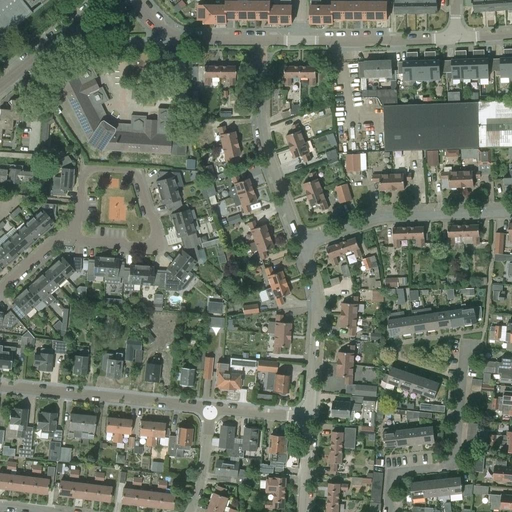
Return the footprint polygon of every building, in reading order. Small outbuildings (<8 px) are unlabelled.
[(0,0),(0,28),(26,11),(23,6),(25,9),(38,0),(0,0)] [(405,14),(404,0),(394,0),(394,14),(405,14)] [(415,0),(404,0),(405,14),(416,14),(415,0)] [(426,0),(415,0),(416,14),(426,14),(426,0)] [(436,0),(426,0),(426,14),(437,14),(436,0)] [(485,12),(483,0),(472,0),(474,12),(485,12)] [(494,0),(483,0),(485,12),(495,11),(494,0)] [(505,0),(494,0),(495,11),(506,10),(505,0)] [(226,6),(226,20),(237,20),(237,2),(226,2),(226,6)] [(248,20),(248,2),(237,2),(237,20),(248,20)] [(248,2),(248,20),(259,20),(259,2),(248,2)] [(270,2),(259,2),(259,20),(269,20),(269,6),(270,6),(270,2)] [(343,2),(332,2),(332,6),(332,20),(333,20),(343,20),(343,2)] [(354,2),(343,2),(343,20),(354,20),(354,2)] [(365,20),(365,2),(354,2),(354,20),(365,20)] [(375,20),(376,2),(365,2),(365,20),(375,20)] [(387,20),(387,2),(376,2),(375,20),(387,20)] [(207,20),(207,23),(215,23),(215,6),(197,5),(197,20),(207,20)] [(226,6),(215,6),(215,23),(226,23),(226,20),(226,6)] [(270,6),(269,6),(269,20),(269,24),(280,24),(280,6),(270,6)] [(292,6),(280,6),(280,24),(292,24),(292,6)] [(321,6),(310,6),(310,24),(321,24),(321,6)] [(332,6),(321,6),(321,24),(333,24),(333,20),(332,20),(332,6)] [(508,81),(510,81),(509,49),(503,49),(504,59),(500,59),(501,77),(508,77),(508,81)] [(473,60),(469,60),(470,78),(477,78),(478,83),(479,83),(478,50),(473,50),(473,60)] [(483,50),(478,50),(479,83),(481,83),(481,78),(488,78),(488,59),(484,59),(483,50)] [(461,83),(460,51),(455,51),(455,60),(451,60),(452,79),(459,78),(460,83),(461,83)] [(466,51),(460,51),(461,83),(463,83),(463,78),(470,78),(469,60),(466,60),(466,51)] [(416,52),(412,53),(413,85),(415,85),(415,80),(422,80),(421,61),(417,61),(416,52)] [(425,61),(421,61),(422,80),(429,79),(429,85),(431,85),(430,52),(424,52),(425,61)] [(435,52),(430,52),(431,85),(433,85),(433,79),(440,79),(439,61),(435,61),(435,52)] [(413,85),(412,53),(406,53),(406,62),(403,62),(398,62),(398,74),(403,74),(403,80),(411,80),(411,85),(413,85)] [(378,78),(378,80),(385,79),(385,77),(386,77),(386,81),(396,81),(395,71),(391,71),(390,61),(378,62),(378,78)] [(363,79),(378,78),(378,62),(358,63),(359,78),(363,78),(363,79)] [(88,140),(87,142),(101,151),(102,149),(169,154),(170,135),(170,130),(172,109),(157,108),(157,121),(145,120),(145,117),(130,115),(130,124),(114,123),(107,118),(100,104),(108,100),(101,87),(98,89),(93,79),(97,78),(90,64),(58,80),(88,140)] [(219,78),(219,66),(203,66),(203,78),(204,78),(204,86),(209,86),(209,78),(219,78)] [(234,66),(219,66),(219,78),(228,78),(228,86),(234,86),(234,78),(234,66)] [(300,78),(300,67),(285,67),(284,78),(285,78),(285,86),(290,86),(291,78),(300,78)] [(316,67),(300,67),(300,78),(310,78),(309,86),(315,86),(315,78),(316,78),(316,67)] [(448,101),(460,101),(459,93),(454,93),(454,87),(448,88),(448,101)] [(379,106),(384,106),(385,151),(403,151),(410,150),(417,150),(422,150),(511,146),(511,101),(397,105),(396,89),(362,91),(362,99),(376,99),(379,106)] [(10,106),(10,110),(9,120),(10,120),(21,121),(23,121),(24,111),(21,110),(21,101),(11,100),(8,103),(10,106)] [(291,115),(299,114),(299,105),(291,105),(292,109),(290,109),(291,115)] [(9,120),(10,110),(0,109),(0,128),(12,130),(12,124),(10,123),(10,120),(9,120)] [(300,114),(293,117),(296,123),(302,120),(300,114)] [(40,160),(45,160),(48,125),(54,121),(51,117),(43,122),(40,160)] [(285,137),(289,148),(304,143),(298,124),(291,126),(294,133),(285,137)] [(217,128),(222,147),(238,143),(235,132),(226,134),(224,126),(217,128)] [(187,132),(170,130),(170,135),(169,154),(185,155),(187,132)] [(238,143),(222,147),(226,166),(233,164),(231,157),(240,155),(238,143)] [(304,143),(289,148),(293,159),(302,156),(305,163),(311,161),(304,143)] [(338,157),(336,149),(326,153),(328,160),(338,157)] [(459,149),(445,149),(445,159),(459,158),(459,149)] [(491,166),(490,149),(461,150),(461,159),(477,158),(478,167),(491,166)] [(0,157),(31,159),(32,154),(0,151),(0,157)] [(437,151),(426,152),(426,166),(438,166),(437,151)] [(360,154),(347,155),(347,172),(360,172),(360,154)] [(71,169),(71,162),(67,156),(57,162),(61,169),(59,189),(52,188),(52,195),(65,196),(65,190),(72,190),(72,185),(73,185),(73,175),(73,170),(71,169)] [(339,165),(337,158),(328,161),(330,168),(339,165)] [(186,160),(185,169),(194,170),(195,161),(186,160)] [(5,183),(6,183),(21,184),(21,182),(39,184),(40,172),(22,170),(22,166),(7,164),(5,183)] [(206,177),(214,175),(211,166),(203,168),(206,177)] [(156,186),(158,194),(177,189),(172,172),(158,171),(161,180),(155,182),(157,186),(156,186)] [(479,171),(461,172),(461,187),(473,186),(473,178),(480,178),(479,171)] [(303,184),(307,196),(321,190),(315,172),(308,174),(311,181),(303,184)] [(461,187),(461,172),(441,173),(441,179),(449,179),(449,187),(461,187)] [(411,174),(391,175),(392,190),(404,189),(404,181),(412,181),(411,174)] [(231,177),(238,195),(252,190),(248,179),(240,182),(237,175),(231,177)] [(392,190),(391,175),(372,176),(373,182),(379,182),(380,190),(392,190)] [(204,179),(205,184),(216,181),(214,176),(204,179)] [(208,198),(208,197),(203,182),(198,183),(203,200),(208,198)] [(346,184),(336,187),(341,205),(351,202),(346,184)] [(174,207),(174,208),(182,206),(181,205),(177,189),(158,194),(160,200),(161,200),(162,204),(167,203),(169,209),(174,207)] [(252,190),(238,195),(244,214),(250,211),(248,204),(256,201),(252,190)] [(321,190),(307,196),(311,207),(319,204),(322,211),(328,209),(321,190)] [(214,195),(208,197),(208,198),(210,205),(216,203),(214,195)] [(225,200),(217,201),(219,214),(226,214),(225,200)] [(41,210),(33,217),(45,232),(51,227),(50,227),(54,223),(52,222),(54,220),(52,218),(55,215),(56,204),(42,203),(41,210)] [(171,219),(173,227),(192,221),(187,204),(181,205),(182,206),(174,208),(176,213),(171,215),(172,219),(171,219)] [(226,219),(229,225),(241,221),(238,215),(226,219)] [(33,217),(25,224),(37,238),(40,235),(41,236),(45,232),(33,217)] [(182,236),(184,242),(197,238),(196,238),(192,221),(173,227),(175,233),(176,233),(177,237),(182,236)] [(248,223),(254,242),(269,236),(265,225),(256,228),(254,221),(248,223)] [(25,224),(16,232),(29,246),(34,241),(37,238),(25,224)] [(478,225),(463,226),(463,237),(472,237),(473,244),(478,244),(478,236),(479,236),(478,225)] [(463,237),(463,226),(447,226),(448,237),(449,237),(449,245),(454,245),(454,237),(463,237)] [(424,227),(408,228),(409,239),(418,239),(418,246),(424,246),(424,238),(424,227)] [(409,239),(408,228),(393,229),(393,239),(394,240),(394,247),(400,247),(399,239),(409,239)] [(16,232),(8,239),(21,253),(24,249),(25,250),(29,246),(16,232)] [(494,253),(502,254),(504,233),(495,233),(494,253)] [(269,236),(254,242),(261,260),(267,258),(264,251),(273,248),(269,236)] [(178,254),(173,259),(188,271),(199,258),(195,245),(201,243),(200,238),(199,237),(196,238),(197,238),(184,242),(187,252),(186,254),(182,250),(179,254),(178,254)] [(8,239),(0,246),(13,260),(18,256),(18,255),(21,253),(8,239)] [(201,244),(202,248),(221,243),(220,239),(201,244)] [(355,239),(341,244),(344,254),(353,251),(356,259),(361,257),(358,249),(359,249),(355,239)] [(344,254),(341,244),(326,249),(330,260),(330,259),(333,267),(338,265),(336,258),(344,254)] [(0,246),(0,261),(4,267),(8,264),(13,260),(0,246)] [(226,263),(222,247),(217,248),(221,264),(226,263)] [(225,252),(227,262),(234,260),(232,250),(225,252)] [(58,260),(53,265),(65,279),(74,272),(80,272),(81,258),(70,257),(67,260),(65,258),(63,259),(62,258),(58,261),(58,260)] [(87,275),(105,277),(106,257),(99,257),(99,258),(94,257),(94,263),(88,262),(87,275)] [(120,283),(122,283),(123,270),(124,265),(117,264),(118,259),(113,259),(113,258),(106,257),(105,277),(104,283),(120,284),(120,283)] [(362,260),(366,270),(372,268),(368,258),(362,260)] [(170,265),(167,269),(171,272),(169,273),(165,273),(164,289),(164,291),(177,292),(178,285),(188,271),(173,259),(169,264),(170,265)] [(49,269),(45,272),(57,286),(65,279),(53,265),(48,269),(49,269)] [(122,283),(140,285),(141,265),(134,265),(134,266),(130,265),(129,271),(123,270),(122,283)] [(140,285),(158,286),(159,273),(153,272),(153,267),(148,266),(141,265),(140,285)] [(340,267),(344,278),(350,276),(347,265),(340,267)] [(247,270),(249,278),(261,273),(259,266),(247,270)] [(264,269),(271,288),(286,283),(281,271),(273,274),(270,267),(264,269)] [(42,275),(37,279),(49,294),(57,286),(45,272),(42,275)] [(338,278),(330,280),(331,286),(340,283),(338,278)] [(32,284),(29,287),(41,301),(49,294),(37,279),(32,283),(32,284)] [(397,279),(384,279),(385,288),(397,288),(397,279)] [(286,283),(271,288),(265,290),(269,302),(275,299),(277,306),(283,304),(281,297),(289,294),(286,283)] [(25,289),(20,293),(33,308),(41,301),(29,287),(26,289),(25,289)] [(382,291),(373,291),(373,301),(382,301),(382,291)] [(502,292),(493,291),(493,300),(504,301),(505,292),(502,292)] [(33,308),(20,293),(16,297),(16,298),(13,301),(16,305),(12,309),(20,319),(33,308)] [(153,297),(152,311),(161,311),(162,298),(153,297)] [(342,304),(341,316),(356,317),(358,298),(351,297),(350,305),(342,304)] [(121,300),(114,299),(113,306),(121,307),(121,300)] [(207,313),(221,314),(222,304),(208,303),(207,313)] [(242,306),(243,314),(258,312),(257,305),(242,306)] [(474,307),(461,309),(464,325),(476,323),(474,307)] [(431,308),(424,309),(427,330),(439,328),(437,313),(432,314),(431,308)] [(412,311),(413,317),(415,332),(427,330),(424,309),(412,311)] [(461,309),(449,311),(452,327),(464,325),(461,309)] [(0,327),(10,329),(18,321),(10,311),(5,315),(2,315),(2,312),(0,311),(0,327)] [(400,319),(402,334),(415,332),(413,317),(406,318),(405,311),(399,312),(400,319)] [(449,311),(437,313),(439,328),(452,327),(449,311)] [(276,315),(274,335),(290,336),(290,323),(282,323),(282,315),(276,315)] [(219,327),(220,317),(208,316),(208,327),(219,327)] [(356,317),(341,316),(340,328),(349,329),(348,336),(355,337),(356,317)] [(402,334),(400,319),(388,320),(390,336),(402,334)] [(52,326),(61,336),(65,336),(65,331),(61,330),(62,324),(58,320),(52,326)] [(375,329),(375,333),(371,333),(370,340),(381,341),(381,330),(375,329)] [(143,337),(149,345),(155,340),(149,332),(143,337)] [(290,336),(274,335),(273,354),(279,354),(280,347),(289,347),(290,336)] [(19,357),(25,358),(27,338),(21,337),(20,348),(19,353),(19,357)] [(54,352),(59,353),(59,352),(65,353),(67,343),(55,342),(54,352)] [(1,346),(0,356),(0,367),(10,369),(11,353),(15,353),(15,347),(1,346)] [(339,353),(338,365),(353,366),(354,347),(347,346),(347,354),(339,353)] [(40,354),(38,370),(44,371),(45,372),(48,372),(50,371),(51,371),(53,355),(51,355),(52,349),(42,348),(41,354),(40,354)] [(87,357),(88,350),(80,349),(79,356),(74,356),(73,373),(75,373),(75,375),(78,375),(80,374),(86,374),(88,357),(87,357)] [(196,369),(203,370),(205,350),(198,350),(196,369)] [(115,360),(104,359),(103,360),(102,369),(103,370),(106,371),(106,376),(108,377),(108,378),(112,379),(113,377),(119,378),(121,361),(121,354),(115,353),(115,360)] [(496,362),(495,367),(511,368),(511,356),(503,356),(502,363),(496,362)] [(144,381),(147,381),(147,382),(150,383),(151,381),(157,382),(159,365),(158,365),(159,358),(153,358),(152,364),(146,364),(144,381)] [(257,370),(276,372),(277,362),(257,361),(257,370)] [(203,378),(210,379),(212,363),(204,363),(203,378)] [(179,385),(181,385),(181,386),(185,387),(186,385),(192,386),(194,370),(193,370),(194,364),(188,364),(187,369),(181,368),(179,385)] [(227,389),(229,373),(229,365),(217,364),(215,387),(219,387),(219,388),(221,388),(221,390),(225,390),(226,389),(227,389)] [(353,366),(338,365),(337,377),(345,378),(345,385),(352,386),(353,366)] [(511,368),(495,367),(495,373),(501,373),(501,380),(511,381),(511,368)] [(386,383),(398,387),(403,372),(392,368),(389,375),(387,382),(386,383)] [(398,387),(410,391),(415,375),(403,372),(398,387)] [(229,373),(227,389),(229,389),(229,391),(233,391),(234,390),(235,390),(235,389),(240,389),(241,374),(229,373)] [(274,391),(280,392),(281,393),(281,394),(282,395),(283,395),(284,395),(285,394),(286,393),(288,393),(289,376),(270,374),(269,383),(274,383),(274,391)] [(410,391),(422,395),(427,380),(415,375),(410,391)] [(427,380),(422,395),(434,399),(439,384),(427,380)] [(377,387),(355,385),(354,397),(362,398),(374,398),(376,399),(377,387)] [(503,398),(502,403),(511,403),(511,394),(511,395),(511,399),(503,398)] [(373,412),(374,398),(362,398),(361,411),(373,412)] [(350,403),(333,402),(333,409),(331,410),(331,413),(332,414),(332,416),(349,417),(349,410),(360,411),(361,404),(350,403)] [(511,403),(502,403),(502,410),(509,411),(509,415),(511,415),(511,403)] [(17,437),(23,438),(26,410),(21,409),(21,408),(18,407),(17,409),(15,409),(14,410),(10,410),(9,423),(13,423),(13,424),(18,424),(17,437)] [(38,414),(36,428),(40,429),(48,430),(47,438),(53,439),(53,430),(54,431),(55,414),(49,413),(48,412),(45,411),(44,413),(42,412),(42,414),(38,414)] [(81,431),(82,415),(69,414),(68,429),(67,437),(73,438),(74,430),(81,431)] [(96,416),(82,415),(81,431),(80,438),(93,440),(94,432),(96,416)] [(112,442),(117,443),(119,419),(107,418),(105,432),(114,433),(114,435),(113,435),(112,442)] [(119,419),(117,443),(121,443),(122,436),(121,436),(121,434),(130,435),(131,421),(119,419)] [(146,446),(150,446),(153,423),(140,421),(139,436),(147,436),(147,439),(146,438),(146,446)] [(153,423),(150,446),(155,447),(156,439),(155,439),(155,437),(164,438),(165,424),(153,423)] [(183,445),(182,447),(188,448),(188,445),(190,446),(192,429),(190,429),(188,427),(187,427),(184,428),(178,428),(176,444),(183,445)] [(230,457),(237,458),(239,444),(233,443),(234,428),(222,427),(220,448),(231,449),(230,457)] [(397,446),(396,431),(390,432),(389,429),(387,427),(384,428),(382,430),(383,432),(385,448),(397,446)] [(433,427),(420,428),(422,444),(434,442),(433,427)] [(420,428),(408,430),(409,445),(422,444),(420,428)] [(239,444),(237,458),(243,459),(244,450),(256,451),(258,430),(245,429),(244,445),(239,444)] [(332,432),(331,447),(343,448),(354,449),(356,429),(346,429),(345,433),(343,433),(332,432)] [(408,430),(396,431),(397,446),(409,445),(408,430)] [(477,436),(477,439),(487,440),(488,431),(478,430),(477,436)] [(490,430),(490,440),(499,441),(511,441),(511,431),(507,431),(507,436),(500,435),(496,434),(496,431),(490,430)] [(276,467),(279,435),(274,435),(274,436),(270,436),(269,448),(268,448),(267,452),(269,453),(268,454),(271,454),(271,462),(270,466),(267,465),(266,472),(273,473),(273,467),(276,467)] [(285,436),(279,435),(276,467),(285,468),(286,463),(288,450),(289,450),(290,447),(288,446),(289,438),(285,437),(285,436)] [(23,438),(22,449),(19,449),(18,457),(29,458),(31,438),(23,438)] [(511,441),(499,441),(490,440),(489,445),(495,446),(496,447),(499,447),(506,447),(505,451),(511,452),(511,441)] [(50,442),(48,460),(59,461),(60,447),(60,443),(50,442)] [(60,447),(59,461),(69,462),(71,448),(60,447)] [(343,448),(331,447),(330,463),(331,463),(331,471),(336,472),(337,464),(341,464),(343,448)] [(216,475),(231,477),(231,482),(241,484),(245,484),(246,477),(236,476),(237,464),(217,462),(216,475)] [(152,463),(151,472),(162,473),(163,464),(152,463)] [(35,478),(34,492),(46,494),(47,485),(52,486),(54,467),(47,467),(46,480),(35,478)] [(499,472),(492,471),(486,471),(485,478),(491,479),(504,480),(504,479),(511,480),(511,468),(499,467),(499,472)] [(0,488),(8,489),(10,475),(0,473),(0,488)] [(8,489),(21,491),(23,477),(10,475),(8,489)] [(21,491),(34,492),(35,478),(23,477),(21,491)] [(461,477),(447,479),(449,495),(462,493),(462,496),(472,495),(473,485),(462,486),(462,484),(461,484),(461,477)] [(274,484),(273,494),(285,494),(286,479),(274,478),(274,479),(267,478),(266,484),(274,484)] [(447,479),(435,480),(437,496),(449,495),(447,479)] [(435,480),(423,482),(425,497),(437,496),(435,480)] [(58,495),(71,497),(73,483),(60,481),(58,495)] [(425,497),(423,482),(411,483),(412,499),(425,497)] [(71,497),(84,498),(85,484),(73,483),(71,497)] [(84,498),(96,500),(98,486),(85,484),(84,498)] [(329,484),(328,499),(339,500),(340,491),(348,491),(348,485),(329,484)] [(472,493),(488,495),(488,487),(473,485),(472,493)] [(98,486),(96,500),(109,502),(111,487),(98,486)] [(214,493),(210,506),(223,510),(228,498),(223,497),(226,489),(218,487),(215,494),(214,493)] [(121,503),(134,505),(136,490),(123,489),(121,503)] [(134,505),(147,506),(148,492),(136,490),(134,505)] [(147,506),(159,508),(161,493),(148,492),(147,506)] [(161,493),(159,508),(172,509),(174,495),(161,493)] [(285,494),(273,494),(273,503),(266,503),(265,508),(273,508),(273,510),(284,510),(285,494)] [(491,509),(500,510),(501,507),(511,508),(511,496),(490,495),(489,502),(491,502),(491,509)] [(338,511),(339,500),(328,499),(326,511),(338,511)] [(380,503),(370,502),(370,510),(380,511),(381,504),(380,504),(380,503)]
